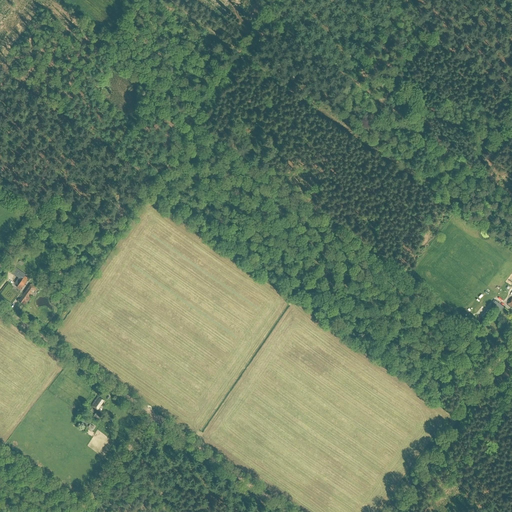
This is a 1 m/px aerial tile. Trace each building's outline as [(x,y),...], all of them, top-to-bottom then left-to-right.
[(5,266),(8,260),(1,256),(0,258),(0,263),(2,264),(2,265),(5,266)] [(15,266),(11,272),(18,277),(14,282),(15,283),(18,285),(17,287),(20,289),(28,278),(25,276),(26,274),(15,266)] [(31,283),(19,301),(24,305),(27,301),(28,301),(31,298),(30,297),(33,293),(32,292),(33,290),(34,290),(36,288),(31,283)] [(492,304),(492,305),(500,311),(504,306),(495,300),(492,304)] [(97,409),(104,400),(98,396),(92,405),(97,409)] [(92,417),(99,421),(101,417),(98,415),(99,414),(96,412),(92,417)] [(92,430),(95,425),(91,422),(87,427),(92,430)]
